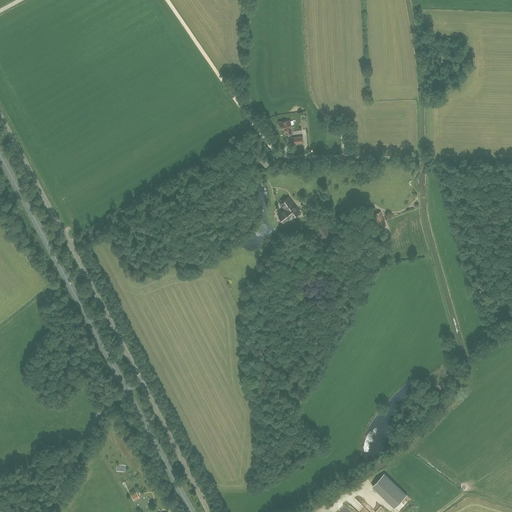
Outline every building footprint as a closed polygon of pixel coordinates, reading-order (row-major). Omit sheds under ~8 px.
[(291,125),(290,121),(278,122),(279,129),(284,129),(285,134),(292,133),(291,125)] [(290,218),(299,212),(289,197),(280,204),(284,209),(282,211),(281,210),(277,213),(279,216),(283,221),(285,223),(289,219),(290,221),(291,220),(290,218)] [(374,214),(379,228),(386,226),(380,212),(374,214)] [(322,240),(331,235),(324,224),(315,229),(322,240)] [(407,495),(384,473),(372,486),(395,507),(407,495)] [(193,511),(194,511),(196,511),(189,499),(187,501),(193,511)]
